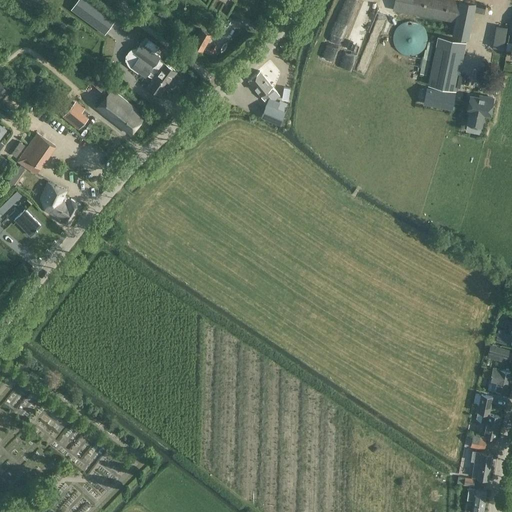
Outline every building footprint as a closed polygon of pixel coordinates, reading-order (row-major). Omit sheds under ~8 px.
[(90,0),(77,0),(71,9),(105,34),(115,20),(114,19),(115,18),(90,0)] [(343,35),(356,0),(342,0),(331,31),(343,35)] [(451,37),(468,40),(474,12),(484,14),(486,5),(476,3),(461,0),(458,0),(459,0),(457,0),(394,0),(392,10),(412,14),(454,22),(451,37)] [(427,42),(428,38),(428,35),(427,32),(425,29),(423,26),(421,24),(418,22),(415,21),(412,20),(408,20),(405,21),(402,22),(399,24),(397,26),(395,29),(394,32),(393,35),(393,39),(393,42),(394,45),(396,48),(398,51),(401,53),(404,54),(407,55),(410,55),(414,55),(417,54),(420,52),(423,50),(425,48),(426,45),(427,42)] [(192,45),(202,51),(212,35),(201,29),(192,45)] [(428,85),(456,90),(463,51),(464,41),(437,36),(435,46),(428,85)] [(148,86),(159,94),(176,72),(164,63),(159,59),(160,57),(155,53),(160,46),(149,38),(144,45),(142,43),(138,48),(136,47),(135,48),(131,49),(129,50),(127,54),(126,54),(125,57),(125,61),(126,61),(127,65),(129,66),(138,73),(139,72),(145,77),(147,75),(153,79),(148,86)] [(347,69),(358,50),(349,44),(343,53),(349,57),(346,62),(342,59),(339,64),(347,69)] [(273,101),(280,95),(260,71),(248,81),(265,101),(266,100),(267,101),(271,98),(273,101)] [(103,89),(107,84),(97,74),(92,79),(103,89)] [(424,102),(452,108),(455,94),(427,88),(424,102)] [(96,107),(130,134),(143,118),(135,111),(136,110),(110,89),(96,107)] [(470,96),(467,110),(470,111),(467,123),(481,126),(484,113),(490,115),(493,98),(485,96),(484,98),(470,96)] [(280,101),(277,108),(267,103),(261,117),(280,125),(287,103),(280,101)] [(73,104),(64,116),(78,128),(88,116),(73,104)] [(0,141),(8,127),(0,122),(0,141)] [(17,160),(36,174),(56,145),(37,133),(29,143),(17,160)] [(59,220),(68,226),(80,205),(72,200),(64,195),(67,188),(66,187),(47,181),(40,197),(44,210),(60,220),(59,220)] [(25,209),(15,219),(30,235),(41,225),(25,209)] [(495,341),(506,344),(509,333),(511,333),(511,319),(511,322),(506,320),(503,330),(499,329),(495,341)] [(492,346),(490,357),(510,361),(511,350),(492,346)] [(488,390),(506,394),(511,372),(493,368),(488,390)] [(484,435),(496,437),(500,416),(489,413),(492,396),(481,394),(477,411),(483,412),(481,423),(486,424),(484,435)] [(484,450),(487,437),(473,434),(470,447),(484,450)] [(476,477),(488,479),(493,453),(475,450),(472,466),(478,467),(476,477)] [(464,485),(474,486),(475,478),(464,476),(464,477),(458,476),(457,483),(464,484),(464,485)] [(471,511),(483,511),(486,491),(469,488),(467,500),(473,500),(471,511)]
